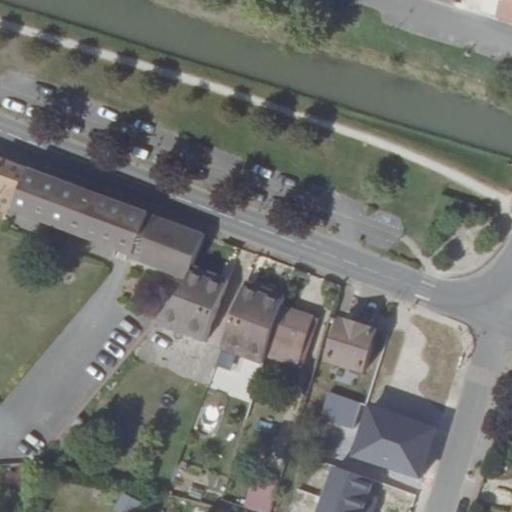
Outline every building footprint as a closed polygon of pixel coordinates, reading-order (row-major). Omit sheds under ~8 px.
[(511,0),(504,0),(500,13),(511,16),(511,0)] [(0,207),(13,213),(29,170),(0,158),(0,207)] [(192,265),(204,235),(104,198),(54,179),(29,170),(13,213),(132,258),(131,262),(186,282),(192,265)] [(54,179),(104,198),(106,192),(56,174),(54,179)] [(207,270),(192,265),(186,282),(184,290),(159,320),(207,336),(227,284),(205,276),(207,270)] [(229,277),(207,270),(205,276),(227,284),(229,277)] [(242,288),(268,298),(271,290),(244,281),(242,288)] [(281,304),(282,303),(268,298),(242,288),(222,341),(265,357),(267,351),(281,304)] [(312,314),(281,304),(267,351),(297,361),(312,314)] [(317,316),(312,314),(297,361),(302,363),(317,316)] [(362,372),(376,332),(342,320),(328,361),(362,372)] [(443,354),(401,339),(386,387),(428,401),(443,354)] [(263,364),(265,357),(222,341),(220,348),(263,364)] [(246,396),(256,364),(222,353),(212,385),(246,396)] [(266,511),(275,486),(262,481),(252,508),(263,511),(266,511)]
